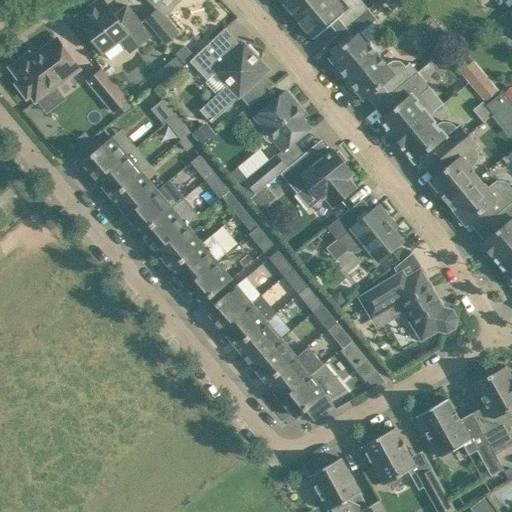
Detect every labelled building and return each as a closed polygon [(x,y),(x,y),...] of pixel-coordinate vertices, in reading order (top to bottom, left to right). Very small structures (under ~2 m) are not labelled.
[(130,51),(151,36),(127,5),(115,14),(104,0),(98,0),(76,16),(103,52),(121,38),(130,51)] [(292,12),(296,16),(315,0),(281,0),(284,3),(281,5),(289,14),(292,12)] [(315,0),(296,16),(299,21),(297,23),(305,33),(307,30),(314,38),(338,18),(346,27),(368,8),(361,0),(315,0)] [(178,32),(158,8),(145,19),(165,43),(178,32)] [(345,76),(346,78),(379,52),(362,30),(376,18),(368,8),(346,27),(353,36),(329,56),(337,67),(334,69),(342,78),(345,76)] [(432,14),(421,23),(438,43),(448,34),(432,14)] [(16,83),(27,98),(31,95),(36,101),(80,68),(57,37),(38,51),(40,53),(34,57),(29,51),(10,66),(20,80),(16,83)] [(251,85),(266,72),(269,69),(244,42),(228,57),(212,40),(190,60),(208,80),(217,71),(228,84),(200,109),(212,122),(251,85)] [(428,62),(440,52),(434,44),(422,55),(428,62)] [(185,45),(176,53),(184,63),(193,55),(185,45)] [(379,52),(346,78),(348,80),(345,83),(353,92),(356,90),(364,100),(382,85),(390,94),(418,71),(409,61),(404,65),(401,62),(398,59),(394,60),(391,61),(388,64),(379,52)] [(176,56),(163,66),(171,76),(183,66),(176,56)] [(477,59),(462,70),(486,101),(500,90),(477,59)] [(102,69),(88,80),(113,111),(127,100),(102,69)] [(397,140),(428,114),(414,98),(430,86),(418,71),(390,94),(398,104),(380,118),(382,121),(382,125),(386,130),(390,130),(397,140)] [(311,127),(302,116),(294,107),(298,104),(286,90),(255,116),(265,128),(263,131),(264,136),(266,140),(271,142),(276,141),(283,150),(311,127)] [(498,94),(486,104),(494,113),(493,114),(510,135),(511,133),(511,105),(501,92),(498,94)] [(177,114),(164,98),(151,109),(164,124),(167,122),(176,114),(177,114)] [(176,114),(167,122),(182,139),(186,136),(191,132),(176,114)] [(428,114),(397,140),(403,146),(405,149),(405,153),(409,158),(413,158),(415,161),(433,148),(440,156),(468,134),(460,124),(456,127),(453,124),(447,122),(443,122),(440,123),(437,125),(429,115),(428,114)] [(192,134),(200,144),(214,132),(206,122),(192,134)] [(441,193),(448,202),(479,176),(470,166),(473,163),(475,161),(477,158),(477,155),(476,152),(475,149),(479,145),(469,133),(468,134),(440,156),(448,166),(430,180),(432,182),(429,185),(438,196),(441,193)] [(82,161),(97,179),(128,153),(113,135),(82,161)] [(193,144),(186,136),(182,139),(179,141),(187,150),(193,144)] [(287,167),(281,172),(297,193),(310,183),(322,198),(325,195),(334,205),(356,187),(348,177),(353,172),(344,162),(347,159),(339,149),(336,152),(334,149),(315,164),(305,152),(286,166),(287,167)] [(128,153),(97,179),(112,197),(143,171),(128,153)] [(266,185),(281,172),(287,167),(286,166),(276,153),(248,176),(247,177),(245,179),(239,183),(236,186),(247,200),(250,198),(250,197),(256,193),(266,185)] [(215,172),(200,154),(191,161),(205,179),(215,172)] [(239,165),(230,173),(239,183),(245,179),(247,177),(248,176),(239,165)] [(143,171),(112,197),(127,215),(158,189),(143,171)] [(215,172),(205,179),(219,197),(222,195),(223,195),(229,190),(215,172)] [(479,176),(448,202),(455,211),(452,213),(461,224),(464,221),(466,224),(483,210),(490,219),(493,217),(511,201),(511,189),(506,181),(497,180),(488,188),(479,176)] [(158,189),(127,215),(142,233),(172,207),(180,201),(186,196),(170,178),(165,182),(158,189)] [(250,197),(250,198),(260,210),(276,197),(266,185),(256,193),(250,197)] [(236,198),(230,204),(237,213),(244,207),(236,198)] [(492,255),(499,264),(511,253),(511,201),(493,217),(501,226),(481,242),(483,245),(480,248),(488,258),(492,255)] [(349,209),(327,226),(337,238),(338,239),(346,251),(357,252),(366,245),(379,261),(404,241),(388,221),(391,219),(379,204),(371,210),(359,220),(349,209)] [(172,207),(142,233),(157,251),(187,225),(172,207)] [(244,207),(237,213),(252,231),(259,226),(244,207)] [(187,225),(157,251),(172,268),(202,243),(187,225)] [(274,244),(259,226),(252,231),(249,234),(264,252),(274,244)] [(202,243),(172,268),(187,286),(217,261),(217,260),(227,252),(212,234),(202,243)] [(293,267),(279,249),(269,257),(284,276),(293,267)] [(511,253),(499,264),(507,273),(503,276),(511,286),(511,285),(511,253)] [(217,261),(187,286),(201,304),(232,279),(217,261)] [(299,294),(308,286),(293,267),(284,276),(299,294)] [(357,296),(372,320),(401,303),(401,304),(422,338),(438,328),(447,331),(454,326),(456,318),(452,310),(443,308),(420,270),(406,278),(402,271),(398,274),(397,272),(357,296)] [(206,310),(221,328),(252,302),(237,284),(206,310)] [(313,292),(304,299),(314,311),(323,304),(315,294),(313,292)] [(252,302),(221,328),(236,346),(267,320),(252,302)] [(323,304),(314,311),(328,329),(338,321),(323,304)] [(267,320),(236,346),(251,364),(282,338),(267,320)] [(338,321),(328,329),(343,348),(352,341),(338,321)] [(282,338),(251,364),(266,382),(297,356),(282,338)] [(343,348),(341,350),(355,367),(358,372),(370,363),(352,341),(343,348)] [(297,356),(266,382),(281,400),(312,374),(311,374),(323,363),(309,346),(297,356)] [(489,374),(474,383),(486,404),(473,412),(496,453),(511,443),(511,434),(507,425),(511,422),(511,412),(510,409),(511,407),(511,374),(506,365),(503,366),(502,362),(488,371),(489,374)] [(312,374),(281,400),(296,418),(326,393),(330,398),(345,390),(345,389),(323,363),(311,374),(312,374)] [(372,376),(368,379),(374,387),(385,381),(384,380),(377,372),(372,376)] [(416,415),(440,457),(463,444),(469,454),(490,443),(473,412),(460,419),(448,397),(416,415)] [(368,467),(378,485),(379,485),(379,483),(383,481),(384,483),(387,481),(392,484),(400,479),(400,474),(408,470),(419,489),(425,486),(439,511),(454,511),(456,511),(432,467),(421,473),(407,449),(408,449),(401,436),(400,436),(395,427),(380,435),(376,433),(367,438),(367,442),(362,445),(374,465),(370,467),(369,467),(368,467)] [(494,450),(481,457),(491,475),(503,469),(503,468),(495,453),(494,450)] [(334,511),(351,503),(348,498),(361,491),(341,457),(309,474),(312,479),(309,481),(317,494),(320,493),(329,509),(332,507),(334,511)] [(511,480),(492,494),(502,508),(511,500),(511,480)] [(367,506),(362,509),(363,511),(386,511),(379,499),(367,506)]
